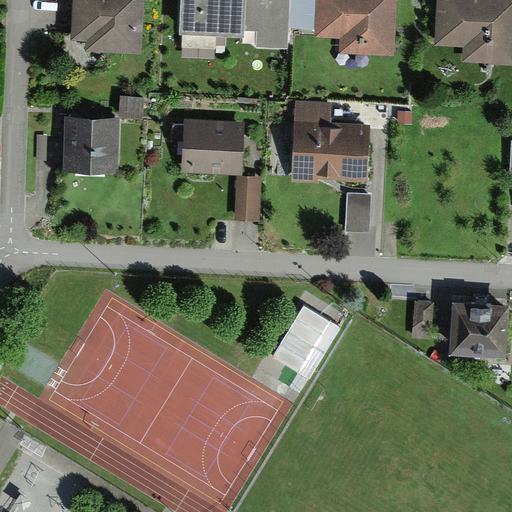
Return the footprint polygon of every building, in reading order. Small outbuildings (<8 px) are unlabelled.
[(133,48),(133,0),(68,0),(68,36),(84,37),(84,47),(133,48)] [(289,43),(289,0),(260,0),(243,0),(182,0),(182,30),(257,31),(257,43),(289,43)] [(387,50),(387,0),(293,0),(293,26),(315,27),(315,33),(342,34),(342,49),(387,50)] [(509,60),(511,0),(437,0),(435,43),(463,44),(462,58),(509,60)] [(134,115),(134,100),(93,99),(92,114),(134,115)] [(110,166),(111,119),(65,118),(64,165),(110,166)] [(359,176),(360,124),(293,122),(291,175),(359,176)] [(234,170),(235,125),(178,123),(177,169),(234,170)] [(253,218),(254,178),(234,178),(233,218),(253,218)] [(365,230),(366,193),(345,193),(344,229),(365,230)] [(451,302),(449,348),(497,350),(499,304),(451,302)] [(48,444),(27,432),(22,442),(43,453),(48,444)]
